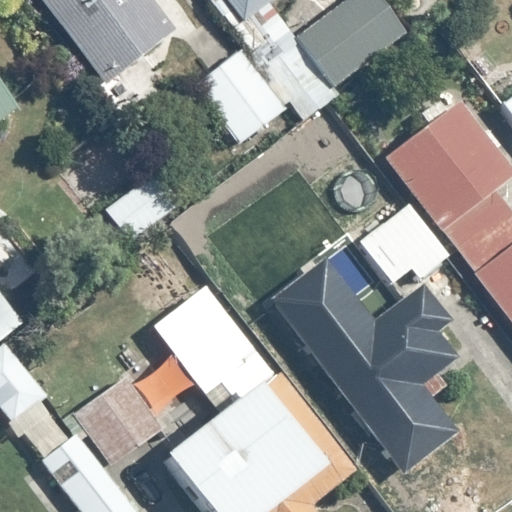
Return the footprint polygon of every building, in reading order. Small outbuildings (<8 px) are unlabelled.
[(32,0),(96,85),(166,33),(141,0),(32,0)] [(212,0),(204,7),(224,33),(267,0),(212,0)] [(399,34),(372,0),(337,0),(287,40),(327,90),(399,34)] [(242,56),(194,92),(235,145),(282,109),(242,56)] [(511,81),(489,98),(511,130),(511,81)] [(511,336),(511,196),(505,186),(511,180),(450,99),(440,107),(433,98),(408,117),(415,127),(375,157),(511,336)] [(175,207),(153,175),(100,212),(122,244),(175,207)] [(352,244),(394,298),(443,260),(401,206),(352,244)] [(327,256),(264,303),(377,455),(431,414),(405,379),(435,357),(424,342),(445,326),(416,287),(374,318),(327,256)] [(167,356),(190,387),(208,410),(147,457),(189,511),(252,511),(305,472),(244,392),(264,377),(196,288),(144,327),(167,356)] [(0,336),(16,325),(0,303),(0,336)] [(40,399),(0,348),(0,420),(5,427),(40,399)] [(147,419),(190,387),(167,356),(124,387),(117,377),(66,415),(105,469),(157,432),(147,419)] [(129,511),(52,411),(17,437),(73,511),(129,511)]
